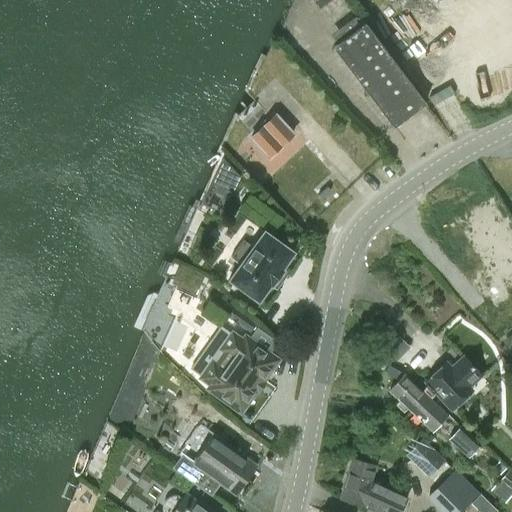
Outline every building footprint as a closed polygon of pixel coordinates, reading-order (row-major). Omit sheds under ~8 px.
[(392,127),(424,103),(364,23),(332,47),(392,127)] [(268,161),(296,135),(273,110),(245,136),(268,161)] [(218,167),(201,204),(222,214),(239,176),(218,167)] [(281,268),(293,252),(263,230),(252,246),(242,239),(229,257),(239,264),(228,280),(257,301),(269,285),(270,285),(282,269),(281,268)] [(180,262),(171,283),(194,294),(204,272),(180,262)] [(483,301),(470,313),(491,335),(503,325),(506,328),(511,322),(511,308),(504,299),(491,310),(483,301)] [(221,308),(250,330),(256,322),(227,300),(221,308)] [(381,346),(395,333),(388,325),(374,339),(381,346)] [(219,326),(189,368),(202,377),(212,385),(210,388),(239,409),(274,360),(267,355),(276,343),(256,329),(247,341),(245,339),(243,342),(232,335),(219,326)] [(468,387),(480,375),(462,356),(450,367),(445,362),(424,382),(450,410),(471,390),(468,387)] [(424,393),(402,372),(386,364),(382,371),(397,379),(386,391),(408,411),(424,393)] [(430,432),(446,414),(424,393),(408,411),(430,432)] [(233,439),(240,429),(220,414),(213,424),(233,439)] [(459,425),(453,431),(446,439),(466,457),(478,443),(459,425)] [(234,494),(255,465),(213,434),(193,463),(182,455),(173,467),(210,494),(218,483),(234,494)] [(426,476),(442,461),(420,440),(405,455),(426,476)] [(371,476),(374,465),(351,458),(339,498),(356,503),(362,485),(367,486),(370,476),(371,476)] [(438,503),(461,478),(447,464),(424,489),(438,503)] [(505,501),(511,492),(511,473),(507,469),(490,488),(505,501)] [(375,478),(371,476),(370,476),(367,486),(362,485),(356,503),(361,504),(377,511),(398,511),(405,497),(374,482),(375,478)] [(448,511),(457,511),(476,492),(461,478),(438,503),(448,511)] [(211,511),(185,493),(182,498),(179,496),(176,496),(173,496),(170,497),(167,498),(163,504),(162,507),(163,510),(163,511),(211,511)]
